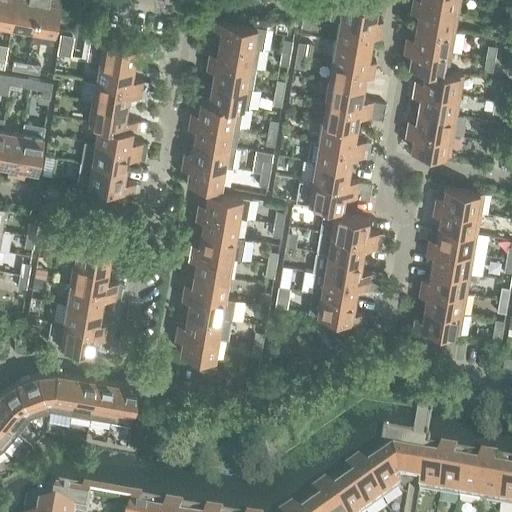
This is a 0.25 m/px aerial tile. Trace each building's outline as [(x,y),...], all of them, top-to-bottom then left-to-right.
[(0,0),(0,22),(11,25),(14,0),(0,0)] [(14,0),(11,25),(32,28),(36,0),(14,0)] [(59,0),(36,0),(32,28),(54,32),(59,0)] [(303,0),(303,5),(302,14),(311,15),(313,1),(306,0),(303,0)] [(348,0),(339,0),(336,20),(380,27),(381,19),(373,17),(375,5),(348,0)] [(409,0),(409,3),(456,12),(457,0),(409,0)] [(415,12),(413,25),(453,31),(456,12),(409,3),(408,11),(415,12)] [(493,3),(491,18),(499,19),(502,5),(493,3)] [(309,27),(311,15),(302,14),(300,25),(309,27)] [(218,28),(216,40),(256,47),(260,47),(264,26),(212,18),(211,27),(218,28)] [(498,30),(499,19),(491,18),(489,28),(498,30)] [(378,35),(380,27),(336,20),(333,40),(368,46),(370,34),(378,35)] [(404,34),(402,43),(449,51),(453,31),(413,25),(411,35),(404,34)] [(57,50),(71,53),(76,32),(62,29),(57,50)] [(85,58),(97,60),(132,66),(134,54),(151,57),(152,48),(89,37),(85,58)] [(282,38),(279,51),(288,53),(290,40),(282,38)] [(207,50),(205,59),(253,67),(256,47),(216,40),(214,51),(207,50)] [(366,57),(368,46),(333,40),(330,60),(373,67),(374,58),(366,57)] [(297,41),(295,54),(304,56),(307,43),(297,41)] [(406,63),(422,66),(446,70),(449,51),(402,43),(401,50),(408,52),(406,63)] [(486,44),(484,57),(493,58),(495,45),(486,44)] [(286,65),(288,53),(279,51),(277,63),(286,65)] [(302,68),(304,56),(295,54),(293,66),(302,68)] [(491,70),(493,58),(484,57),(482,68),(491,70)] [(12,68),(25,70),(27,61),(13,58),(12,68)] [(250,87),(253,67),(205,59),(204,68),(211,69),(209,80),(244,86),(250,87)] [(130,79),(132,66),(97,60),(94,79),(145,88),(146,81),(130,79)] [(371,75),(373,67),(330,60),(326,80),(361,86),(363,74),(371,75)] [(41,63),(27,61),(25,70),(39,73),(41,63)] [(462,72),(446,70),(422,66),(420,78),(412,77),(411,85),(458,94),(462,72)] [(0,81),(9,83),(10,74),(0,72),(0,81)] [(24,77),(10,74),(9,83),(23,86),(24,77)] [(274,78),(272,91),(281,92),(283,80),(274,78)] [(52,81),(40,79),(38,88),(50,90),(52,81)] [(144,98),(145,88),(94,79),(91,99),(125,105),(127,95),(144,98)] [(199,90),(197,99),(240,106),(244,86),(209,80),(207,91),(199,90)] [(359,97),(361,86),(326,80),(323,100),(374,109),(376,100),(359,97)] [(417,95),(415,107),(455,114),(458,94),(411,85),(409,94),(417,95)] [(495,87),(493,100),(501,101),(503,88),(495,87)] [(279,105),(281,92),(272,91),(270,103),(279,105)] [(87,120),(97,122),(97,121),(131,127),(139,129),(140,121),(123,118),(125,105),(91,99),(87,120)] [(188,109),(187,118),(237,127),(240,106),(197,99),(196,110),(188,109)] [(373,117),(374,109),(323,100),(319,120),(354,126),(356,114),(373,117)] [(499,114),(501,101),(493,100),(491,112),(499,114)] [(405,117),(404,126),(451,134),(455,114),(415,107),(413,118),(405,117)] [(193,126),(191,139),(234,146),(237,127),(187,118),(185,125),(193,126)] [(267,119),(265,131),(274,133),(276,120),(267,119)] [(352,138),(354,126),(319,120),(316,140),(368,149),(369,141),(352,138)] [(21,131),(14,174),(22,175),(23,167),(35,169),(43,124),(23,121),(21,131)] [(129,140),(131,127),(97,121),(97,122),(93,142),(145,151),(146,143),(129,140)] [(448,154),(451,134),(404,126),(403,134),(410,135),(408,147),(448,154)] [(5,172),(14,174),(21,131),(1,127),(0,134),(0,162),(7,164),(5,172)] [(488,127),(486,140),(494,141),(497,128),(488,127)] [(272,146),(274,133),(265,131),(262,144),(272,146)] [(231,167),(234,146),(191,139),(189,150),(181,149),(180,158),(222,165),(222,166),(231,167)] [(366,157),(368,149),(316,140),(313,160),(347,166),(349,154),(366,157)] [(493,153),(494,141),(486,140),(484,152),(493,153)] [(82,141),(79,159),(124,167),(126,156),(143,159),(145,151),(93,142),(93,143),(82,141)] [(219,185),(222,166),(222,165),(180,158),(179,165),(186,166),(184,179),(219,185)] [(122,180),(124,167),(79,159),(76,180),(138,191),(139,183),(122,180)] [(260,159),(258,171),(267,173),(270,160),(260,159)] [(345,178),(347,166),(313,160),(309,180),(368,191),(370,182),(345,178)] [(265,186),(267,173),(258,171),(256,184),(265,186)] [(367,199),(368,191),(309,180),(296,178),(292,197),(306,200),(340,206),(342,195),(367,199)] [(433,195),(431,204),(479,212),(483,191),(443,184),(440,197),(433,195)] [(196,200),(195,208),(237,216),(236,217),(245,218),(248,197),(206,190),(204,201),(196,200)] [(437,213),(435,225),(476,232),(479,212),(431,204),(430,212),(437,213)] [(201,218),(199,230),(233,236),(236,217),(237,216),(195,208),(193,217),(201,218)] [(274,210),(272,222),(281,224),(283,211),(274,210)] [(321,210),(317,230),(380,241),(381,233),(364,230),(366,217),(321,210)] [(27,221),(25,234),(34,235),(34,234),(36,222),(27,221)] [(279,237),(281,224),(272,222),(270,235),(279,237)] [(426,236),(425,244),(472,252),(476,232),(435,225),(433,237),(426,236)] [(189,240),(188,249),(230,256),(233,236),(199,230),(197,242),(189,240)] [(379,249),(380,241),(317,230),(314,250),(359,258),(362,246),(379,249)] [(32,247),(34,234),(34,235),(25,234),(23,246),(32,247)] [(126,250),(67,240),(64,261),(72,262),(106,268),(108,255),(125,258),(126,250)] [(430,254),(428,265),(469,272),(472,252),(425,244),(423,253),(430,254)] [(505,246),(503,258),(511,259),(511,246),(509,246),(505,246)] [(194,259),(192,271),(226,277),(230,256),(188,249),(186,257),(194,259)] [(267,250),(265,262),(274,264),(276,251),(267,250)] [(310,270),(313,271),(381,283),(383,274),(357,270),(359,258),(314,250),(310,270)] [(511,272),(511,263),(511,259),(503,258),(501,271),(511,272)] [(21,262),(18,274),(27,276),(29,264),(21,262)] [(104,280),(106,268),(72,262),(68,283),(119,292),(121,283),(104,280)] [(272,277),(274,264),(265,262),(263,275),(272,277)] [(36,266),(33,276),(42,277),(45,278),(47,269),(41,267),(41,265),(37,264),(36,266)] [(281,264),(278,285),(289,286),(292,266),(281,264)] [(419,275),(417,284),(465,293),(469,272),(428,265),(426,277),(419,275)] [(300,289),(309,291),(353,298),(355,286),(380,291),(381,283),(313,271),(310,270),(303,269),(300,289)] [(182,280),(180,289),(222,297),(226,277),(192,271),(190,282),(182,280)] [(27,276),(18,274),(16,286),(25,288),(27,276)] [(33,276),(31,288),(40,289),(42,277),(33,276)] [(118,299),(119,292),(68,283),(65,302),(99,308),(101,296),(118,299)] [(423,294),(421,306),(462,313),(465,293),(417,284),(416,293),(423,294)] [(499,285),(496,298),(506,299),(508,287),(499,285)] [(233,299),(222,297),(180,289),(179,297),(187,299),(185,311),(229,319),(233,299)] [(260,290),(258,303),(267,305),(269,292),(260,290)] [(351,310),(353,298),(309,291),(306,311),(366,321),(374,323),(375,315),(367,313),(351,310)] [(504,312),(506,299),(496,298),(494,310),(504,312)] [(97,320),(99,308),(65,302),(61,322),(113,331),(114,323),(97,320)] [(265,316),(267,305),(258,303),(256,314),(265,316)] [(458,334),(462,313),(421,306),(419,317),(412,316),(410,325),(458,334)] [(226,338),(229,319),(185,311),(183,322),(175,321),(173,329),(215,336),(226,338)] [(46,319),(43,340),(92,348),(94,336),(111,339),(113,331),(61,322),(46,319)] [(350,332),(360,334),(362,325),(352,323),(350,332)] [(499,340),(501,327),(492,326),(489,338),(499,340)] [(212,357),(215,336),(173,329),(172,338),(180,339),(178,351),(212,357)] [(253,330),(251,343),(260,344),(262,332),(253,330)] [(14,336),(14,348),(15,349),(25,349),(25,336),(15,336),(14,336)] [(258,357),(260,344),(251,343),(249,355),(258,357)] [(511,356),(503,355),(499,374),(511,376),(511,356)] [(35,371),(14,379),(29,417),(48,410),(55,370),(35,371)] [(48,410),(69,414),(75,374),(55,370),(48,410)] [(69,414),(88,417),(95,377),(75,374),(69,414)] [(88,417),(108,421),(116,381),(95,377),(88,417)] [(0,389),(0,420),(15,434),(29,417),(14,379),(0,389)] [(136,385),(116,381),(108,421),(129,425),(136,385)] [(0,420),(0,447),(2,449),(3,448),(15,434),(0,420)] [(418,494),(437,497),(444,455),(437,454),(436,461),(416,458),(391,453),(367,470),(363,464),(357,468),(382,503),(398,492),(396,488),(400,485),(412,487),(419,488),(418,494)] [(454,456),(444,455),(437,497),(458,501),(464,466),(453,464),(454,456)] [(476,468),(464,466),(458,501),(477,504),(485,462),(477,460),(476,468)] [(494,463),(485,462),(477,504),(498,507),(504,473),(493,471),(494,463)] [(353,480),(345,486),(362,511),(369,511),(382,503),(357,468),(349,474),(353,480)] [(511,473),(504,473),(498,507),(511,509),(511,473)] [(330,488),(324,492),(337,511),(362,511),(345,486),(334,494),(330,488)] [(86,511),(89,497),(55,491),(51,511),(39,510),(38,511),(86,511)] [(320,504),(312,510),(312,511),(337,511),(324,492),(316,498),(320,504)]
